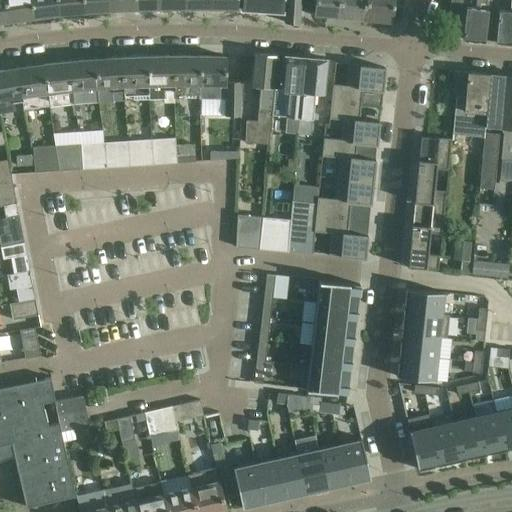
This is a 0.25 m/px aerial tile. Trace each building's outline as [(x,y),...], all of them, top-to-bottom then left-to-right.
[(0,0),(0,24),(8,23),(4,0),(0,0)] [(34,19),(31,0),(4,0),(8,23),(18,21),(34,19)] [(58,17),(56,0),(31,0),(34,19),(48,17),(49,18),(58,17)] [(84,13),(83,0),(56,0),(58,17),(68,15),(68,14),(84,13)] [(109,12),(107,0),(83,0),(84,13),(99,12),(99,13),(109,12)] [(134,10),(133,0),(107,0),(109,12),(119,12),(119,10),(134,10)] [(160,10),(160,0),(133,0),(134,10),(150,10),(150,11),(160,10)] [(186,9),(185,0),(160,0),(160,10),(170,10),(170,9),(186,9)] [(212,10),(211,0),(185,0),(186,9),(202,9),(201,10),(212,10)] [(237,10),(237,0),(211,0),(212,10),(221,10),(220,9),(237,10)] [(242,0),(242,10),(249,11),(262,12),(284,13),(285,0),(242,0)] [(300,24),(301,14),(302,0),(285,0),(285,13),(285,23),(300,24)] [(340,18),(340,0),(316,0),(315,16),(340,18)] [(365,20),(366,0),(340,0),(340,18),(365,20)] [(366,0),(365,20),(392,23),(394,0),(366,0)] [(462,14),(463,0),(451,0),(450,12),(462,14)] [(489,0),(476,0),(476,9),(466,8),(463,40),(485,42),(489,0)] [(511,0),(511,12),(500,12),(497,43),(511,44),(511,0)] [(274,90),(277,56),(255,54),(252,86),(260,87),(257,122),(246,121),(245,143),(269,144),(272,117),(274,90)] [(174,90),(173,55),(163,55),(163,56),(147,57),(149,100),(163,100),(163,103),(174,103),(174,98),(174,90)] [(200,98),(199,56),(183,56),(183,55),(173,55),(174,90),(174,98),(200,98)] [(225,81),(226,56),(215,55),(215,56),(199,56),(200,98),(223,98),(223,116),(240,116),(241,81),(225,81)] [(149,100),(147,57),(131,57),(131,56),(121,57),(123,96),(133,96),(134,101),(149,100)] [(124,101),(123,96),(121,57),(111,57),(111,58),(95,59),(98,102),(124,101)] [(300,119),(306,59),(283,57),(280,90),(274,90),(272,117),(288,118),(300,119)] [(324,95),(327,61),(306,58),(300,119),(299,134),(311,135),(315,94),(324,95)] [(98,102),(95,59),(79,60),(69,60),(74,104),(98,102)] [(74,104),(69,60),(59,61),(59,62),(43,64),(48,107),(74,104)] [(48,107),(43,64),(28,66),(27,65),(17,67),(23,102),(24,110),(48,107)] [(333,85),(332,102),(361,105),(375,106),(377,90),(383,91),(385,68),(349,64),(346,87),(333,85)] [(23,102),(17,67),(8,69),(7,70),(0,70),(0,114),(13,112),(12,103),(23,102)] [(485,133),(486,126),(490,76),(490,74),(455,72),(452,96),(456,97),(453,133),(485,136),(485,133)] [(511,76),(505,76),(504,77),(490,76),(486,126),(500,128),(504,132),(501,154),(511,155),(511,76)] [(332,102),(330,117),(343,119),(341,142),(357,144),(377,146),(380,122),(360,120),(362,105),(332,102)] [(495,178),(500,135),(485,133),(485,136),(481,177),(495,178)] [(445,204),(446,190),(434,189),(437,168),(448,169),(451,139),(421,136),(414,201),(445,204)] [(177,155),(177,145),(176,138),(152,140),(153,165),(178,164),(177,155)] [(153,165),(152,140),(128,142),(129,167),(153,165)] [(324,140),(322,155),(339,156),(337,179),(373,183),(376,160),(356,158),(357,144),(341,142),(324,140)] [(129,167),(128,142),(104,143),(106,169),(129,167)] [(106,169),(104,143),(82,145),(83,170),(106,169)] [(194,144),(177,145),(177,155),(194,154),(194,144)] [(83,170),(82,145),(57,146),(59,172),(83,170)] [(59,172),(57,146),(34,148),(34,154),(35,164),(35,173),(59,172)] [(35,164),(34,154),(16,155),(17,165),(35,164)] [(0,189),(13,187),(11,175),(8,159),(0,160),(0,189)] [(317,204),(316,215),(350,218),(351,203),(371,205),(373,183),(337,179),(335,201),(318,200),(317,204)] [(0,203),(16,200),(13,187),(0,189),(0,203)] [(442,235),(445,204),(414,201),(408,267),(438,270),(440,256),(428,254),(430,234),(442,235)] [(312,255),(314,226),(316,205),(292,203),(292,219),(289,253),(312,255)] [(261,251),(264,217),(238,215),(236,249),(261,251)] [(316,215),(315,230),(332,232),(329,256),(366,259),(368,236),(348,234),(350,218),(316,215)] [(19,243),(13,216),(2,218),(5,233),(0,234),(0,241),(1,246),(19,243)] [(292,219),(264,217),(261,251),(289,253),(292,219)] [(27,254),(24,242),(19,243),(1,246),(3,259),(27,254)] [(21,269),(20,258),(0,260),(0,261),(1,271),(21,269)] [(508,279),(510,263),(473,260),(472,275),(508,279)] [(274,289),(276,276),(267,275),(265,288),(274,289)] [(360,285),(319,280),(316,303),(358,308),(360,285)] [(16,289),(18,302),(30,300),(27,287),(16,289)] [(272,303),(274,289),(265,288),(264,302),(272,303)] [(405,289),(403,312),(449,316),(449,315),(442,314),(444,293),(405,289)] [(39,315),(36,299),(30,300),(18,302),(12,304),(15,319),(39,315)] [(271,316),(272,303),(264,302),(262,315),(271,316)] [(355,329),(358,308),(316,303),(314,325),(355,329)] [(488,309),(480,308),(478,319),(487,320),(488,309)] [(403,312),(401,333),(447,337),(449,316),(403,312)] [(269,330),(271,316),(262,315),(261,329),(269,330)] [(478,319),(477,331),(485,332),(487,320),(478,319)] [(353,351),(355,329),(314,325),(311,346),(353,351)] [(40,356),(35,328),(20,331),(26,359),(40,356)] [(268,344),(269,330),(261,329),(259,343),(268,344)] [(401,333),(399,354),(438,358),(440,338),(447,338),(447,337),(401,333)] [(296,354),(304,355),(307,335),(299,334),(296,354)] [(266,357),(268,344),(259,343),(257,356),(266,357)] [(350,372),(353,351),(311,346),(309,367),(350,372)] [(498,348),(497,357),(508,358),(509,349),(498,348)] [(483,352),(475,351),(474,362),(482,363),(483,352)] [(399,354),(396,377),(435,381),(438,358),(399,354)] [(265,371),(266,357),(257,356),(256,370),(265,371)] [(482,363),(474,362),(473,374),(481,374),(482,363)] [(348,394),(350,372),(309,367),(304,367),(301,389),(348,394)] [(263,385),(265,371),(256,370),(254,384),(263,385)] [(44,404),(56,401),(51,379),(0,388),(0,446),(12,444),(26,508),(76,497),(62,431),(61,426),(60,423),(48,425),(44,404)] [(469,393),(480,390),(479,382),(467,385),(469,393)] [(458,395),(469,393),(467,385),(456,387),(458,395)] [(412,386),(412,395),(425,395),(425,387),(412,386)] [(425,387),(425,395),(437,396),(438,388),(425,387)] [(286,404),(287,395),(277,393),(276,403),(286,404)] [(310,409),(307,397),(287,395),(286,404),(288,414),(310,409)] [(87,411),(84,396),(56,401),(59,417),(87,411)] [(200,401),(171,407),(174,423),(203,416),(200,401)] [(329,414),(330,404),(320,403),(319,413),(329,414)] [(340,405),(330,404),(329,414),(339,415),(340,405)] [(176,431),(174,423),(171,407),(144,414),(150,437),(176,431)] [(511,408),(496,412),(504,450),(511,448),(511,408)] [(90,426),(87,411),(59,417),(60,423),(61,426),(62,431),(90,426)] [(496,412),(475,417),(483,455),(504,450),(496,412)] [(453,414),(452,415),(462,460),(483,455),(475,417),(455,422),(453,414)] [(452,415),(431,419),(441,465),(462,460),(452,415)] [(135,440),(130,417),(116,420),(119,430),(122,443),(135,440)] [(431,427),(409,432),(418,470),(441,465),(431,419),(430,420),(431,427)] [(119,430),(116,420),(104,423),(106,433),(119,430)] [(258,432),(259,421),(249,420),(248,430),(258,432)] [(371,479),(361,439),(339,444),(348,484),(371,479)] [(211,445),(213,455),(223,453),(220,443),(211,445)] [(348,484),(339,444),(318,449),(327,489),(348,484)] [(327,489),(318,449),(297,453),(306,494),(327,489)] [(306,494),(297,453),(276,458),(285,499),(306,494)] [(285,499),(276,458),(255,463),(264,504),(285,499)] [(264,504),(255,463),(233,468),(238,491),(242,509),(264,504)] [(225,511),(219,482),(216,469),(187,476),(190,488),(195,511),(225,511)] [(166,511),(163,495),(160,482),(132,488),(135,501),(137,511),(166,511)] [(137,511),(135,501),(132,488),(131,484),(104,490),(109,511),(137,511)] [(195,511),(190,488),(163,495),(166,511),(195,511)] [(109,511),(104,490),(85,494),(87,499),(77,501),(79,511),(109,511)]
